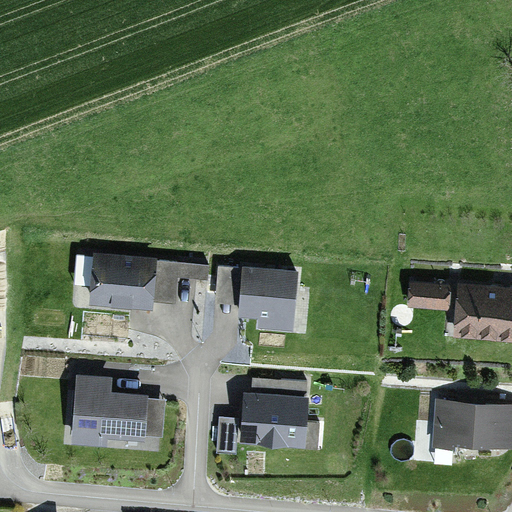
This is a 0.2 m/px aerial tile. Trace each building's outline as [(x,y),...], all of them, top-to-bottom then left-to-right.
[(207,266),(95,256),(91,303),(150,308),(151,299),(174,301),(176,275),(206,278),(207,266)] [(296,273),(220,267),(217,302),(241,303),(240,315),(259,317),(258,327),(292,330),(296,273)] [(448,287),(411,284),(409,305),(446,308),(448,287)] [(511,289),(459,285),(455,335),(511,339),(511,289)] [(78,377),(73,443),(105,445),(106,437),(143,440),(144,435),(161,436),(164,401),(109,397),(111,379),(78,377)] [(244,394),(241,442),(321,447),(323,423),(306,422),(308,398),(304,398),(305,382),(253,379),(252,394),(244,394)] [(511,405),(437,402),(435,443),(511,447),(511,439),(511,405)] [(238,418),(220,417),(218,451),(236,452),(238,418)]
